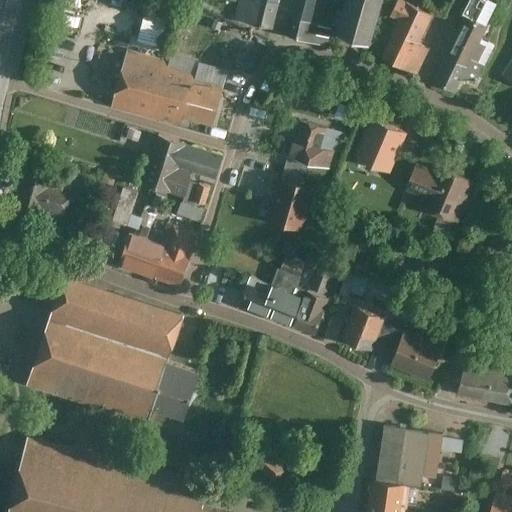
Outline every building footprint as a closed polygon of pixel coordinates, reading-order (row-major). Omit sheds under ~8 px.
[(277,0),(238,0),(234,25),(268,34),(279,0),(277,0)] [(330,0),(297,0),(294,16),(326,23),(330,0)] [(389,0),(349,0),(341,31),(378,41),(389,0)] [(149,6),(147,34),(169,36),(172,8),(149,6)] [(425,16),(397,6),(378,59),(420,74),(430,47),(415,42),(425,16)] [(294,16),(289,39),(321,45),(326,23),(294,16)] [(477,42),(484,28),(469,20),(449,60),(468,69),(472,62),(483,68),(493,49),(477,42)] [(166,61),(116,48),(101,102),(177,124),(178,117),(186,83),(189,80),(163,72),(166,61)] [(511,55),(502,73),(511,79),(511,55)] [(454,92),(460,79),(475,86),(483,68),(472,62),(468,69),(449,60),(437,83),(454,92)] [(210,125),(219,91),(186,83),(178,117),(210,125)] [(342,102),(339,117),(357,121),(360,107),(342,102)] [(318,126),(297,122),(291,162),(325,168),(328,148),(315,146),(318,126)] [(400,136),(364,123),(350,162),(386,175),(400,136)] [(216,155),(158,141),(147,188),(178,196),(182,180),(209,186),(216,155)] [(475,179),(412,159),(403,187),(439,199),(431,224),(458,233),(475,179)] [(60,221),(71,182),(26,169),(11,221),(41,230),(45,217),(60,221)] [(300,227),(308,187),(271,179),(263,220),(300,227)] [(174,285),(191,233),(167,225),(159,250),(120,238),(111,264),(174,285)] [(307,332),(332,272),(314,265),(299,301),(276,292),(266,315),(307,332)] [(186,318),(67,278),(58,306),(39,362),(32,380),(184,429),(203,372),(171,361),(186,318)] [(276,292),(246,280),(237,303),(266,315),(276,292)] [(371,348),(379,321),(343,311),(335,337),(371,348)] [(438,352),(400,334),(384,367),(423,384),(438,352)] [(509,407),(511,393),(511,374),(471,365),(464,396),(509,407)] [(426,435),(384,428),(375,480),(415,488),(426,435)] [(203,480),(23,441),(17,468),(7,511),(206,511),(197,510),(203,480)] [(299,469),(273,445),(257,462),(283,486),(299,469)] [(511,471),(504,469),(499,484),(511,487),(511,471)] [(368,511),(409,511),(415,488),(375,480),(368,511)] [(511,511),(511,502),(487,498),(484,511),(511,511)]
